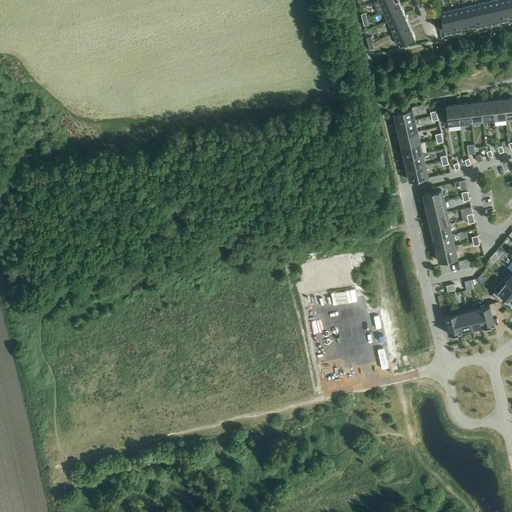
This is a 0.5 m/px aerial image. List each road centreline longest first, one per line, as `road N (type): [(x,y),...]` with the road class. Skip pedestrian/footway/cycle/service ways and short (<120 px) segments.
road 1 (track): [(419,373),(72,462)]
road 2 (residential): [(444,367),(404,188),(470,171)]
